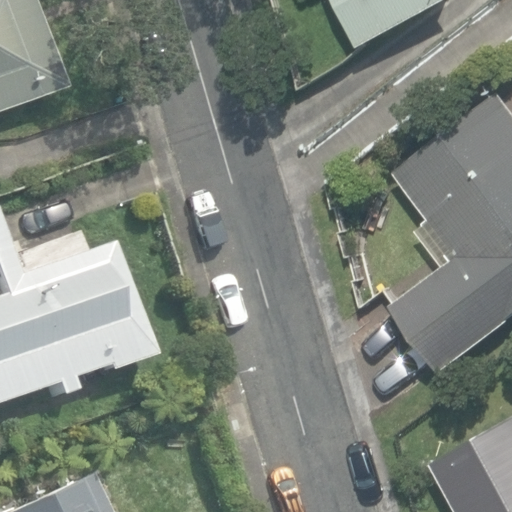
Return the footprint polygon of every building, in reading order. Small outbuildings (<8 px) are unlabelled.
[(0,0),(0,112),(60,91),(26,0),(0,0)] [(340,0),(365,46),(451,0),(340,0)] [(397,301),(449,370),(511,321),(511,99),(504,89),(400,168),(435,216),(418,229),(445,265),(397,301)] [(0,395),(48,380),(51,391),(64,386),(60,375),(94,364),(95,368),(140,353),(101,241),(11,271),(0,238),(0,395)] [(511,511),(511,419),(440,461),(469,511),(511,511)] [(102,511),(86,476),(4,511),(102,511)]
